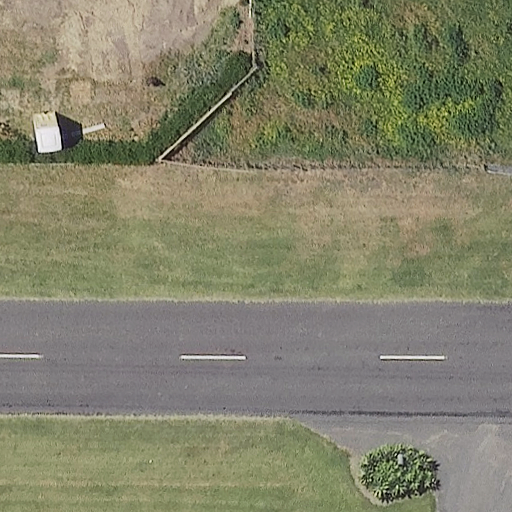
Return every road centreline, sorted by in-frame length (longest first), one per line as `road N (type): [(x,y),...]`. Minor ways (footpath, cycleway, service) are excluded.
road 1 (unclassified): [(0,355),(511,357)]
road 2 (unknown): [(416,356),(419,511)]
